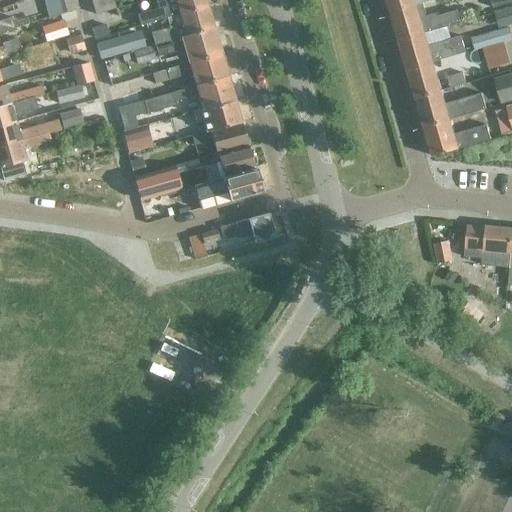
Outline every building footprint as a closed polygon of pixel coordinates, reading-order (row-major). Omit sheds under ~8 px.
[(55,0),(60,14),(72,11),(68,0),(55,0)] [(90,0),(95,15),(115,9),(112,0),(90,0)] [(154,0),(158,11),(137,17),(139,26),(207,6),(205,0),(154,0)] [(385,0),(389,13),(423,3),(425,3),(425,2),(432,0),(385,0)] [(511,0),(490,0),(493,9),(511,3),(511,0)] [(423,3),(389,13),(397,42),(423,34),(460,23),(457,13),(437,19),(436,15),(430,17),(427,18),(423,3)] [(207,6),(179,15),(182,25),(151,33),(154,47),(214,29),(207,6)] [(511,7),(493,13),(497,28),(511,23),(511,7)] [(0,34),(15,30),(11,19),(0,22),(0,34)] [(41,28),(46,43),(67,36),(63,21),(41,28)] [(105,25),(90,29),(93,39),(108,35),(105,25)] [(221,54),(214,29),(154,47),(158,57),(184,50),(189,63),(221,54)] [(508,30),(471,41),(474,51),(482,49),(502,43),(511,40),(508,30)] [(139,49),(135,33),(96,44),(101,60),(139,49)] [(80,34),(64,39),(69,55),(84,50),(80,34)] [(423,34),(397,42),(406,71),(432,63),(464,53),(460,37),(427,47),(423,34)] [(0,57),(20,51),(16,39),(1,44),(4,51),(0,51),(0,57)] [(482,49),(484,60),(488,70),(509,64),(502,43),(482,49)] [(152,47),(132,52),(136,64),(155,59),(152,47)] [(221,54),(189,63),(152,74),(155,85),(192,74),(196,87),(228,77),(221,54)] [(87,63),(70,68),(76,87),(80,86),(92,82),(87,63)] [(432,63),(406,71),(415,100),(440,92),(432,63)] [(0,81),(21,75),(17,64),(0,69),(0,81)] [(465,84),(462,73),(446,78),(448,85),(447,85),(448,87),(449,86),(449,89),(465,84)] [(228,77),(196,87),(143,102),(147,114),(176,106),(175,103),(191,99),(199,97),(203,111),(235,102),(228,77)] [(0,107),(34,99),(43,96),(41,87),(8,97),(5,86),(0,86),(0,107)] [(83,98),(80,86),(76,87),(56,92),(59,105),(83,98)] [(440,92),(415,100),(423,129),(449,121),(485,111),(481,95),(444,106),(440,92)] [(34,99),(0,107),(0,127),(15,124),(13,114),(16,113),(16,115),(37,109),(34,99)] [(235,102),(203,111),(193,114),(196,124),(203,122),(207,133),(241,123),(235,102)] [(78,110),(58,115),(62,129),(82,124),(78,110)] [(15,124),(0,127),(0,147),(44,136),(60,131),(57,121),(17,131),(15,124)] [(449,121),(423,129),(432,158),(457,151),(490,142),(486,127),(453,137),(449,121)] [(207,133),(190,137),(193,146),(207,142),(206,139),(212,137),(217,155),(248,146),(241,123),(207,133)] [(142,131),(121,137),(126,155),(147,149),(142,131)] [(46,144),(44,136),(0,147),(0,167),(22,161),(25,160),(23,150),(46,144)] [(217,155),(197,161),(199,170),(203,168),(207,182),(255,169),(248,146),(217,155)] [(22,161),(0,167),(0,172),(2,181),(26,175),(22,161)] [(138,164),(130,167),(132,176),(141,174),(138,164)] [(261,192),(255,169),(207,182),(193,186),(199,210),(261,192)] [(154,173),(134,179),(140,201),(160,195),(154,173)] [(254,243),(274,238),(267,214),(218,228),(222,241),(238,236),(239,239),(252,235),(254,243)] [(509,269),(511,231),(511,229),(483,227),(483,229),(465,227),(462,258),(480,260),(480,266),(509,269)] [(216,230),(200,235),(202,245),(219,240),(216,230)] [(200,235),(187,238),(194,260),(206,257),(202,245),(200,235)] [(233,241),(219,245),(221,253),(235,248),(233,241)] [(447,242),(433,245),(437,264),(452,261),(447,242)] [(448,272),(444,279),(451,284),(456,278),(448,272)] [(458,306),(452,316),(462,323),(469,313),(458,306)]
